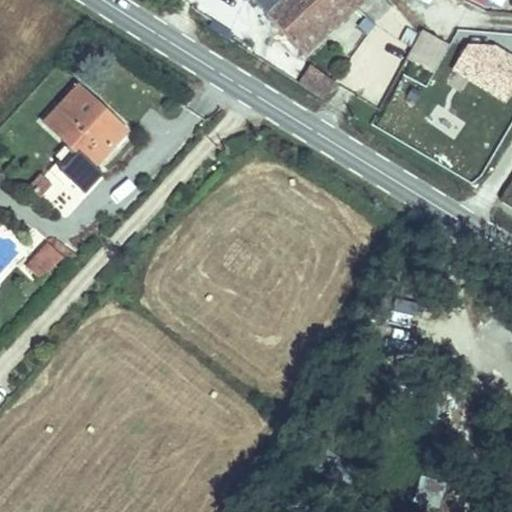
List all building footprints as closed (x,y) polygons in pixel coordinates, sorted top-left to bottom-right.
[(250,0),(302,58),(368,0),(250,0)] [(455,0),(461,2),(462,0),(466,0),(484,8),(487,0),(455,0)] [(420,32),(406,62),(434,76),(448,46),(420,32)] [(508,103),(511,94),(511,56),(469,36),(450,74),(508,103)] [(333,84),(307,68),(297,83),(323,100),(333,84)] [(55,172),(85,200),(100,182),(88,171),(118,137),(68,93),(37,127),(68,156),(55,172)] [(0,156),(0,185),(14,170),(0,156)] [(88,198),(64,220),(73,229),(96,207),(88,198)] [(71,261),(53,245),(47,251),(60,262),(66,267),(71,261)] [(60,262),(47,251),(26,275),(39,286),(60,262)]
